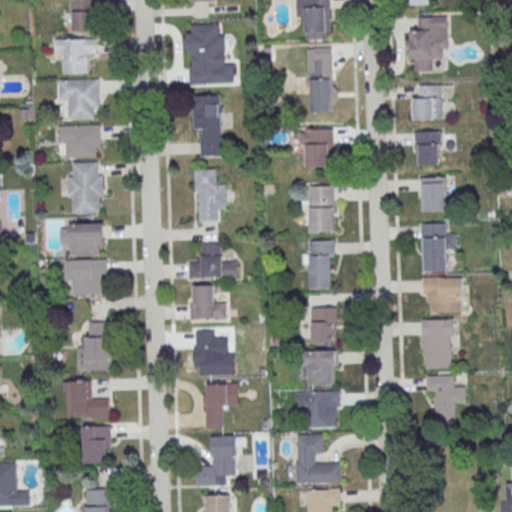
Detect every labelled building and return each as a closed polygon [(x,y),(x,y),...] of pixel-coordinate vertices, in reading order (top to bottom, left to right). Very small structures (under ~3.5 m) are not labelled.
[(304,0),(305,38),(331,38),(331,0),(304,0)] [(73,33),(93,33),(93,10),(89,10),(89,1),(73,1),(73,33)] [(448,15),(417,16),(418,28),(407,28),(408,59),(415,59),(415,71),(450,70),(448,15)] [(189,83),(211,83),(211,40),(221,40),(221,23),(189,23),(189,83)] [(65,53),(65,73),(92,73),(92,39),(59,39),(59,53),(65,53)] [(333,110),(333,46),(311,46),(311,110),(333,110)] [(99,79),(59,79),(59,100),(69,100),(69,119),(99,119),(99,79)] [(413,119),(444,119),(444,96),(453,96),(453,84),(419,84),(419,95),(413,95),(413,119)] [(221,94),(193,94),(193,129),(201,129),(201,155),(221,155),(221,94)] [(59,145),(68,145),(68,158),(100,158),(100,126),(59,126),(59,145)] [(334,165),(334,128),(303,128),(303,165),(334,165)] [(441,164),(441,130),(415,130),(415,164),(441,164)] [(102,162),(69,162),(69,213),(102,213),(102,162)] [(196,220),(218,220),(218,209),(226,209),(226,183),(216,183),(216,168),(196,168),(196,220)] [(446,176),(421,176),(421,210),(446,210),(446,176)] [(336,231),(336,184),(309,184),(309,231),(336,231)] [(421,222),(422,270),(448,269),(448,249),(457,248),(457,233),(447,233),(446,221),(421,222)] [(70,223),(70,254),(103,254),(103,223),(70,223)] [(310,287),(336,287),(336,239),(310,239),(310,287)] [(238,277),(238,259),(223,259),(223,242),(201,242),(201,260),(189,260),(189,277),(238,277)] [(105,259),(67,259),(66,294),(105,295),(105,259)] [(465,311),(465,276),(424,276),(424,311),(465,311)] [(215,301),(214,284),(190,284),(191,318),(226,318),(226,301),(215,301)] [(337,341),(337,306),(312,306),(312,341),(337,341)] [(454,317),(422,317),(422,368),(454,368),(454,317)] [(78,370),(111,370),(111,322),(89,322),(89,338),(78,338),(78,370)] [(234,352),(216,352),(215,330),(196,330),(197,375),(235,374),(234,352)] [(337,383),(337,349),(308,349),(308,383),(337,383)] [(465,407),(464,385),(455,385),(455,374),(426,375),(427,393),(434,393),(434,408),(465,407)] [(109,417),(109,398),(92,398),(92,381),(68,381),(68,417),(109,417)] [(227,383),(207,383),(207,426),(227,426),(227,383)] [(309,426),(332,426),(332,407),(341,407),(341,391),(309,391),(309,426)] [(111,463),(111,426),(84,426),(84,463),(111,463)] [(325,433),(297,433),(297,481),(342,481),(342,462),(316,462),(316,452),(325,452),(325,433)] [(227,484),(227,475),(238,475),(237,434),(211,435),(212,465),(197,465),(197,485),(227,484)] [(0,506),(25,506),(25,491),(16,491),(15,463),(0,463),(0,506)] [(511,511),(511,467),(511,500),(501,500),(501,511),(511,511)] [(307,511),(332,511),(332,505),(342,505),(341,487),(307,488),(307,511)] [(110,511),(110,489),(86,489),(85,511),(110,511)] [(230,511),(231,494),(209,494),(208,511),(230,511)]
